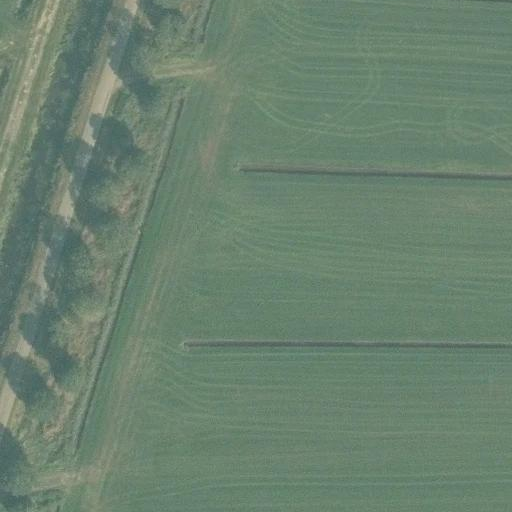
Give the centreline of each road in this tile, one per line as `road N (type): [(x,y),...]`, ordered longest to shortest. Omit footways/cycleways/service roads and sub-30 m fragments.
road 1 (unclassified): [(0,411),(130,0)]
road 2 (track): [(0,166),(53,0)]
